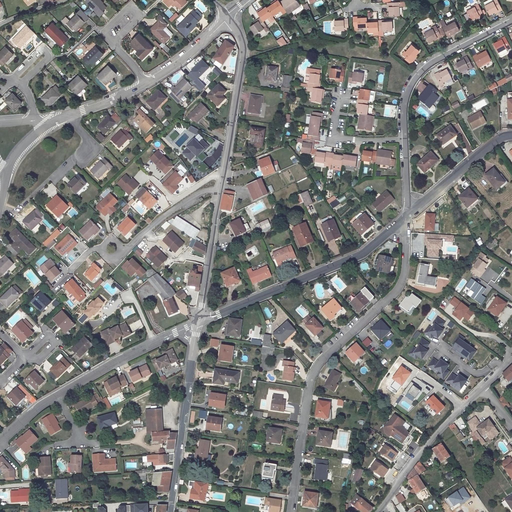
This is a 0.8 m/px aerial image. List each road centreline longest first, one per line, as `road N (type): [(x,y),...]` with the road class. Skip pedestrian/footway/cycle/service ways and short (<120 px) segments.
road 1 (residential): [(407,213),(396,291),(312,371),(290,511)]
road 2 (residential): [(407,213),(363,251),(199,320)]
road 3 (residential): [(170,511),(199,320)]
road 4 (residential): [(219,192),(242,59),(226,17)]
road 5 (residential): [(511,18),(431,61),(410,83),(404,138)]
road 6 (residential): [(377,511),(435,433),(481,388)]
road 7 (residential): [(199,320),(56,393)]
road 8 (residential): [(71,114),(85,142),(16,211),(0,207)]
road 9 (residential): [(511,134),(407,213)]
road 10 (residential): [(199,320),(219,192)]
road 11 (residential): [(339,90),(332,138),(404,138)]
